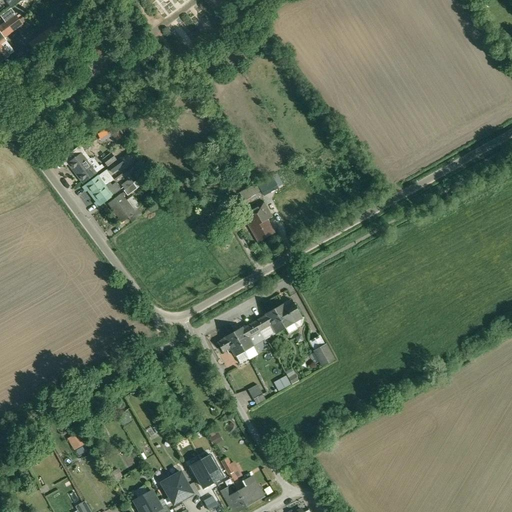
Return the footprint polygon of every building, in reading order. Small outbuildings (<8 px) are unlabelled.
[(0,26),(0,33),(19,20),(14,14),(4,22),(5,23),(0,26)] [(22,24),(19,20),(0,33),(0,62),(8,56),(0,45),(0,44),(5,41),(3,38),(22,24)] [(51,26),(28,43),(36,55),(60,38),(51,26)] [(87,48),(94,58),(102,52),(96,43),(87,48)] [(69,154),(73,160),(68,164),(83,183),(103,167),(102,164),(100,166),(94,159),(91,159),(88,159),(88,160),(84,155),(86,153),(80,146),(69,154)] [(102,159),(107,166),(116,160),(111,153),(102,159)] [(108,168),(113,174),(124,165),(120,159),(108,168)] [(134,175),(138,180),(149,171),(140,160),(135,164),(139,169),(135,172),(134,175)] [(93,195),(106,185),(103,182),(111,176),(106,170),(85,186),(93,195)] [(127,178),(119,186),(123,190),(130,182),(127,178)] [(262,195),(254,180),(238,190),(246,206),(254,202),(253,200),(262,195)] [(106,185),(93,195),(100,205),(121,189),(116,182),(112,185),(110,182),(106,185)] [(124,191),(127,195),(137,188),(133,184),(124,191)] [(132,196),(126,200),(121,193),(108,203),(122,222),(128,217),(131,221),(141,214),(137,208),(140,206),(132,196)] [(206,202),(209,208),(186,220),(189,225),(208,215),(211,222),(219,218),(217,214),(223,212),(216,197),(206,202)] [(258,242),(274,233),(266,220),(271,217),(262,202),(242,214),(258,242)] [(284,305),(284,304),(266,314),(266,316),(271,325),(276,334),(288,328),(295,323),(294,323),(300,319),(301,316),(292,301),(284,305)] [(266,316),(259,320),(260,323),(258,324),(261,331),(271,325),(266,316)] [(259,320),(244,329),(249,338),(261,331),(258,324),(260,323),(259,320)] [(295,323),(288,328),(290,333),(298,329),(295,323)] [(244,329),(243,327),(234,332),(245,352),(254,347),(249,338),(244,329)] [(245,352),(234,332),(225,337),(226,339),(231,348),(236,357),(245,352)] [(311,346),(320,344),(318,336),(309,339),(311,346)] [(226,339),(218,343),(224,352),(231,348),(226,339)] [(327,346),(316,352),(324,365),(334,360),(327,346)] [(284,376),(272,382),(276,391),(288,385),(284,376)] [(258,385),(249,390),(254,399),(263,394),(258,385)] [(239,400),(242,399),(241,396),(247,394),(246,390),(237,393),(239,400)] [(65,438),(72,449),(79,445),(73,434),(65,438)] [(206,437),(199,441),(202,447),(210,443),(206,437)] [(211,454),(189,466),(202,490),(224,477),(211,454)] [(228,458),(222,462),(229,474),(238,469),(235,464),(232,466),(228,458)] [(238,469),(229,474),(233,482),(242,476),(238,469)] [(181,472),(161,483),(174,505),(193,494),(181,472)] [(252,476),(240,483),(243,488),(238,491),(247,507),(264,498),(252,476)] [(238,491),(233,494),(229,487),(220,492),(231,511),(238,511),(247,507),(238,491)] [(162,508),(153,491),(135,501),(141,511),(155,511),(157,511),(162,508)]
